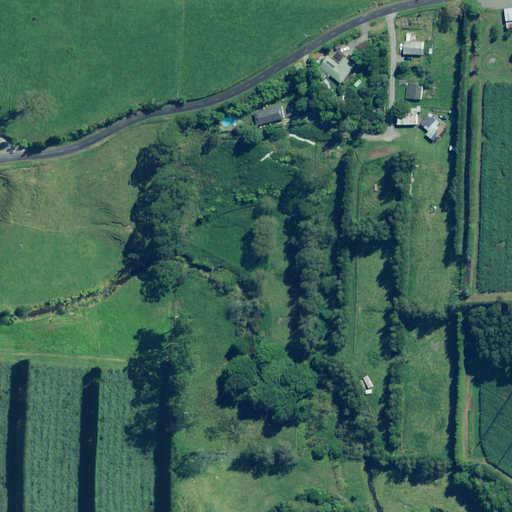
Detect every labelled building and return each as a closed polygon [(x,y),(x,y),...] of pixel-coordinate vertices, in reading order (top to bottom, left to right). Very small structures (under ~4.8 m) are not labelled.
[(423,42),(411,41),(407,41),(405,41),(404,54),(422,55),(423,42)] [(339,65),(328,57),(320,67),(341,83),(355,65),(345,58),(339,65)] [(420,99),(421,85),(406,84),(405,98),(420,99)] [(433,85),(423,85),(423,95),(428,95),(428,89),(433,89),(433,85)] [(297,112),(290,95),(267,105),(266,103),(251,109),(254,117),(263,113),(266,120),(284,113),(286,117),(297,112)] [(417,125),(417,109),(397,109),(397,125),(417,125)] [(331,316),(331,315),(331,314),(330,312),(329,311),(328,311),(327,310),(325,310),(324,311),(323,312),(322,313),(322,315),(322,316),(323,317),(324,318),(325,319),(326,319),(328,319),(329,318),(330,317),(331,316)]
